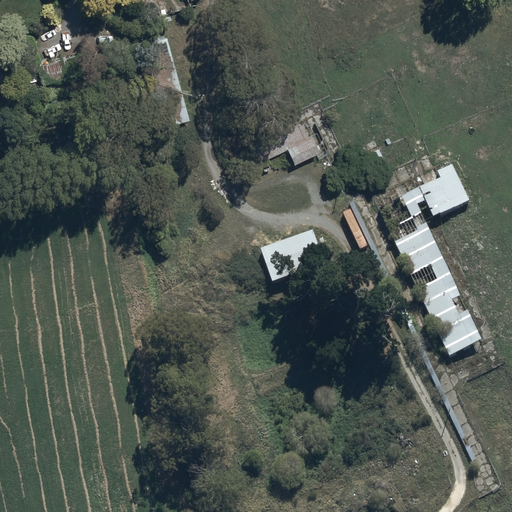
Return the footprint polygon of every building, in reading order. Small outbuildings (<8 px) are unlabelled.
[(189,121),(166,38),(151,43),(154,54),(139,59),(159,130),(189,121)] [(74,61),(44,68),(48,85),(78,78),(74,61)] [(249,148),(256,165),(287,150),(294,166),(319,154),(312,138),(307,140),(300,124),(249,148)] [(383,159),(378,149),(369,154),(374,163),(383,159)] [(413,224),(389,235),(450,361),(482,346),(418,212),(426,208),(434,224),(470,207),(452,168),(436,175),(440,184),(402,202),(413,224)] [(314,238),(262,258),(274,290),(326,270),(314,238)]
